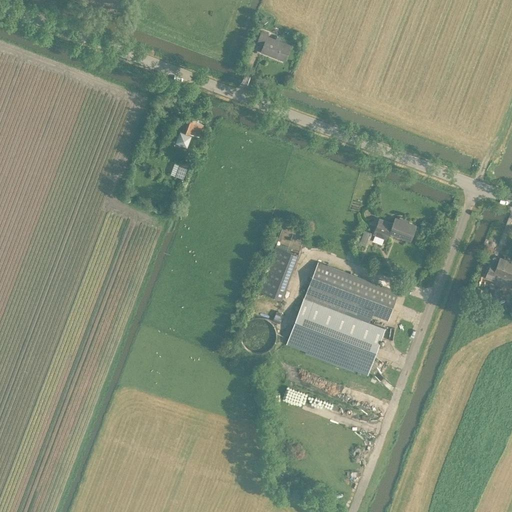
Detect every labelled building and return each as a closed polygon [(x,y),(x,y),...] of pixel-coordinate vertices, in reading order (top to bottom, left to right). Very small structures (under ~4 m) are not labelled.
[(286,61),(291,46),(268,37),(269,34),(262,31),(257,43),(263,45),(261,52),(286,61)] [(184,116),(179,130),(176,129),(172,139),(183,143),(187,132),(198,137),(203,125),(195,122),(195,121),(184,116)] [(185,150),(181,161),(189,164),(193,153),(185,150)] [(171,173),(184,177),(187,167),(174,163),(171,173)] [(375,234),(373,240),(382,244),(384,238),(388,239),(390,233),(411,240),(416,226),(396,218),(394,224),(380,219),(374,234),(375,234)] [(363,235),(360,243),(365,245),(368,237),(363,235)] [(276,246),(259,291),(263,292),(278,299),(282,300),(300,255),(276,246)] [(511,262),(500,258),(498,264),(492,262),(488,274),(493,276),(495,272),(511,278),(511,262)] [(368,374),(385,328),(344,312),(347,304),(388,320),(399,291),(342,269),(343,269),(318,260),(304,297),(305,297),(287,343),(368,374)] [(477,287),(475,294),(480,296),(483,290),(477,287)] [(278,304),(279,299),(258,291),(254,292),(252,296),(250,301),(250,307),(253,312),(256,315),(260,316),(265,317),(269,316),(273,314),(277,310),(278,304)] [(277,311),(273,321),(280,324),(284,314),(277,311)] [(275,336),(276,336),(275,332),(274,329),(273,326),(270,323),(268,321),(265,320),(262,319),(259,318),(255,318),(252,319),(249,321),(246,323),(244,326),(242,329),(241,332),(240,335),(241,339),(242,342),(243,345),(245,347),(247,350),(250,351),(253,353),(257,353),(260,353),(263,352),(266,351),(269,349),(272,347),(274,343),(275,340),(275,336)]
